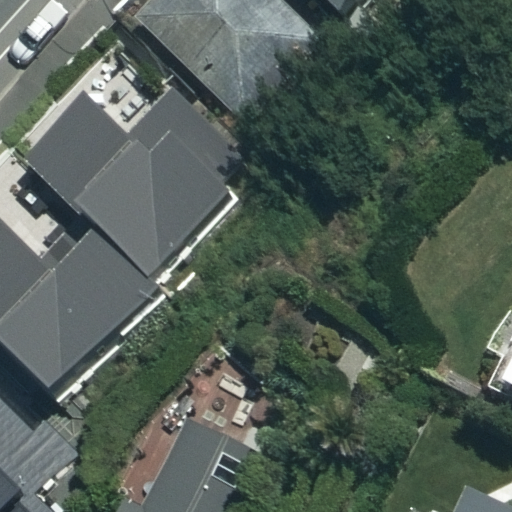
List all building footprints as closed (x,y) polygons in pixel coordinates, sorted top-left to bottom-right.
[(297,18),(278,0),(193,0),(156,39),(219,99),(297,18)] [(373,0),(324,0),(350,24),(373,0)] [(48,186),(162,292),(267,181),(188,106),(143,154),(108,122),(48,186)] [(106,269),(82,247),(58,272),(21,237),(0,259),(0,345),(72,413),(169,309),(116,259),(106,269)] [(248,511),(269,467),(200,436),(166,511),(248,511)]
